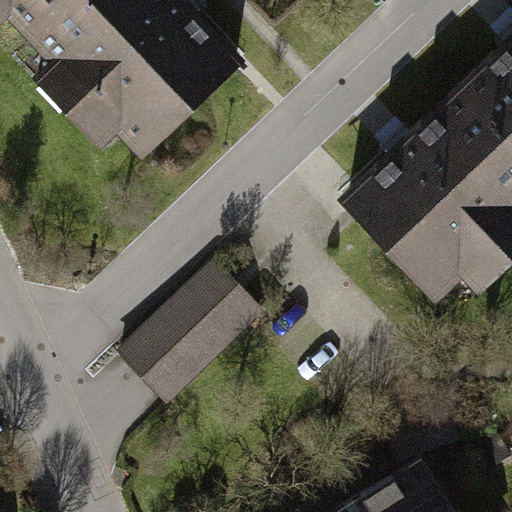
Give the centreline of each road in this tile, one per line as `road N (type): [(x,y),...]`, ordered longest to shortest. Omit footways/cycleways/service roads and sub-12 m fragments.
road 1 (residential): [(26,379),(426,0)]
road 2 (residential): [(26,379),(91,511)]
